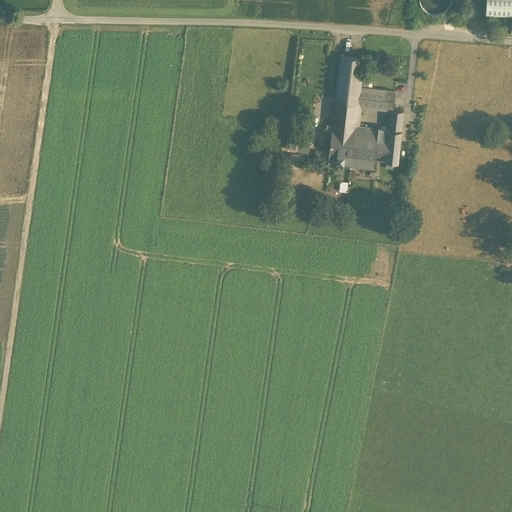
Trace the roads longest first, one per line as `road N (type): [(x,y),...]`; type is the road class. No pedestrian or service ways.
road 1 (unclassified): [(511,42),(236,22),(60,20)]
road 2 (track): [(0,429),(60,20)]
